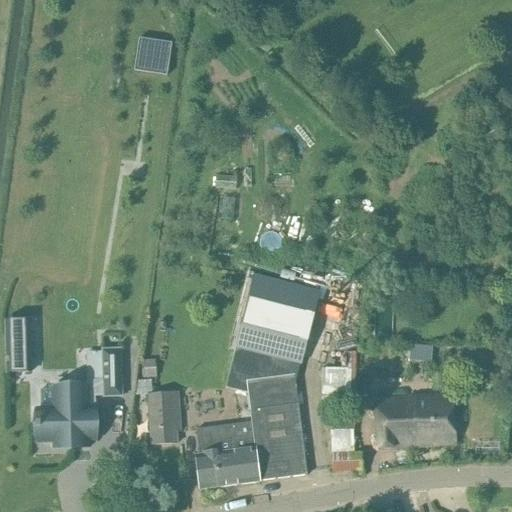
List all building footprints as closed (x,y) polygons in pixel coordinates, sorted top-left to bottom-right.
[(139,37),(136,70),(170,73),(173,40),(139,37)] [(217,176),(215,188),(236,190),(237,178),(217,176)] [(246,303),(225,388),(247,393),(248,399),(250,413),(298,407),(292,363),(299,365),(310,319),(313,307),(285,300),(282,312),(247,303),(246,303)] [(29,333),(7,333),(8,371),(30,371),(29,333)] [(51,407),(36,408),(36,444),(52,444),(53,450),(90,449),(90,442),(95,442),(95,397),(122,397),(121,349),(102,350),(102,352),(103,380),(85,380),(85,387),(51,387),(51,390),(51,407)] [(321,401),(357,401),(359,352),(347,351),(346,370),(322,369),(321,401)] [(455,353),(413,352),(413,377),(455,376),(455,353)] [(381,358),(379,382),(390,383),(392,359),(381,358)] [(157,377),(156,360),(141,361),(142,378),(157,377)] [(148,380),(137,380),(138,392),(149,391),(148,380)] [(179,431),(177,392),(147,394),(150,445),(176,443),(175,431),(179,431)] [(377,399),(378,428),(378,448),(394,448),(422,447),(456,444),(454,424),(453,411),(456,410),(453,395),(421,394),(377,399)] [(234,423),(189,430),(198,490),(202,490),(307,475),(298,407),(250,413),(248,399),(232,403),(234,423)] [(362,470),(362,454),(331,455),(332,471),(362,470)]
